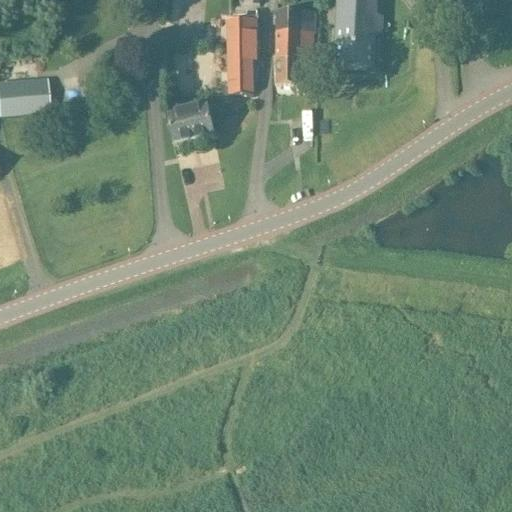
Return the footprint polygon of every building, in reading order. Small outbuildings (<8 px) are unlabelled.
[(371,69),(374,0),(337,0),(333,67),(371,69)] [(246,24),(229,24),(229,98),(252,98),(252,65),(256,65),(256,25),(256,14),(246,14),(246,24)] [(313,72),(313,15),(276,15),(276,88),(300,88),(301,71),(313,72)] [(0,120),(48,116),(45,84),(0,87),(0,120)] [(174,148),(214,141),(208,112),(168,120),(174,148)]
